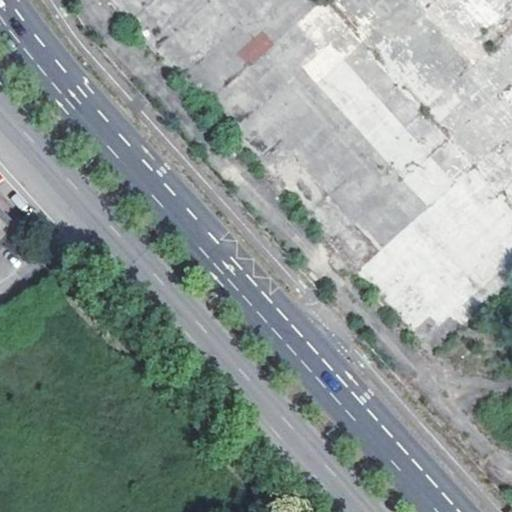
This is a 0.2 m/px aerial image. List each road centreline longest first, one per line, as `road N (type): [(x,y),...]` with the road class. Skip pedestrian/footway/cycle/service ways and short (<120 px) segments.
road 1 (secondary): [(449,511),(148,179),(2,0)]
road 2 (secondary): [(0,114),(213,337),(222,363),(355,511)]
